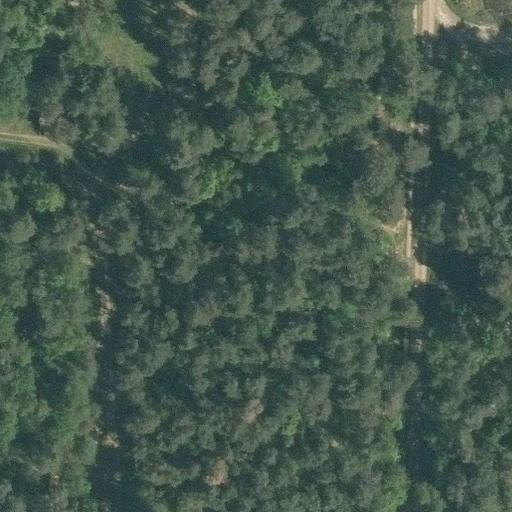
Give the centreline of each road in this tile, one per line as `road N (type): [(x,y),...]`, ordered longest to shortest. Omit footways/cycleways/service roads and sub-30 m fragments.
road 1 (track): [(128,511),(96,148),(126,129),(139,66),(123,50),(67,43),(45,62),(44,87),(63,131)]
road 2 (track): [(428,117),(218,153),(0,134)]
road 3 (track): [(418,511),(427,129)]
road 4 (track): [(126,480),(308,491),(418,476)]
